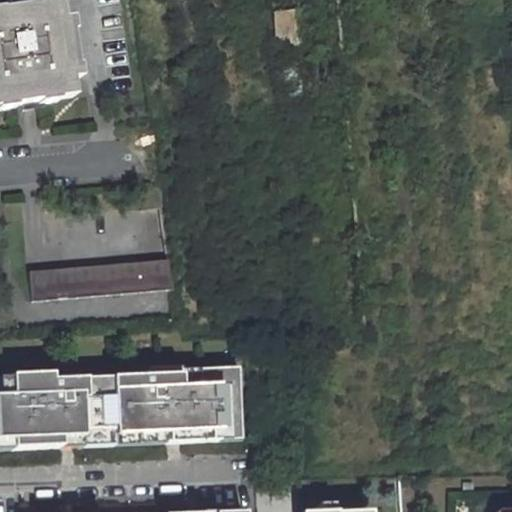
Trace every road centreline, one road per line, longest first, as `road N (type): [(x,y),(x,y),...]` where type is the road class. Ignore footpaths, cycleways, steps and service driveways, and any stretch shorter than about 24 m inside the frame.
road 1 (unknown): [(15,166),(33,322),(178,317)]
road 2 (residential): [(0,168),(140,156)]
